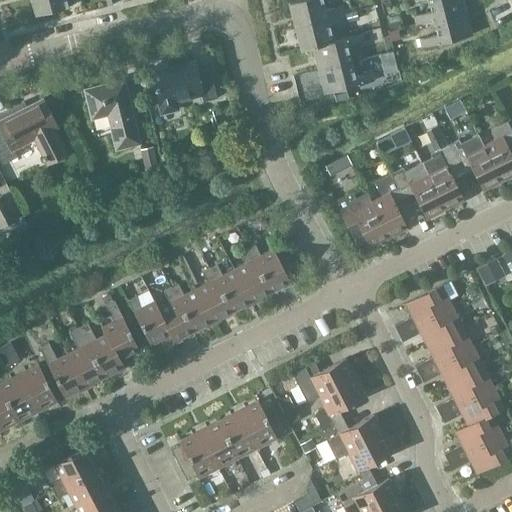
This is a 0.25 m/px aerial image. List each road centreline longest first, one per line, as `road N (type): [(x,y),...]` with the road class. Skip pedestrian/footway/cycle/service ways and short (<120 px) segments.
road 1 (residential): [(163,511),(108,406),(352,287)]
road 2 (residential): [(352,287),(273,143),(228,7)]
road 3 (residential): [(446,511),(427,478),(420,423),(352,287)]
road 4 (residential): [(0,65),(228,7)]
road 5 (residential): [(352,287),(511,210)]
